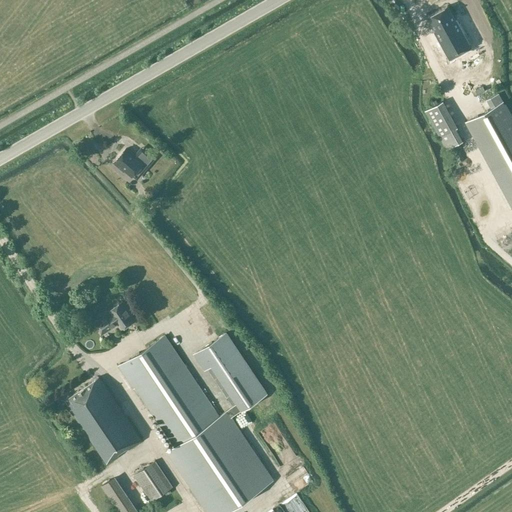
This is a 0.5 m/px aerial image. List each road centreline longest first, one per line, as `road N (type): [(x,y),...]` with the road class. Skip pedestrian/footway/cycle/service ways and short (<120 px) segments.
road 1 (secondary): [(0,159),(277,0)]
road 2 (unknown): [(101,371),(195,511)]
road 3 (unknown): [(0,238),(54,324),(101,371)]
